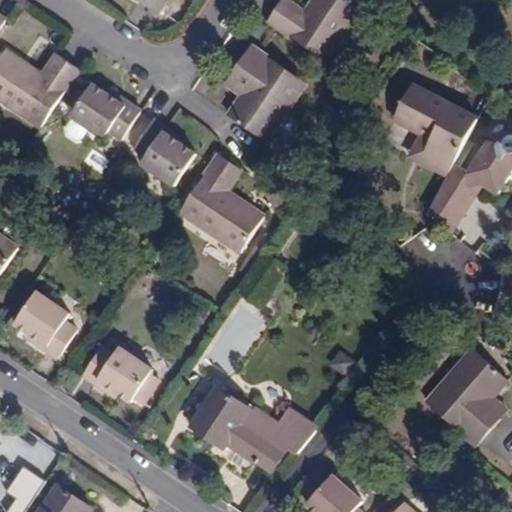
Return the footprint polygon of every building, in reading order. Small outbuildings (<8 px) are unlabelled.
[(138,0),(158,14),(167,0),(138,0)] [(315,0),(307,13),(288,0),(285,0),(270,21),(328,60),(367,0),(366,0),(315,0)] [(249,88),(243,96),(230,115),(269,142),(309,83),(254,46),(233,77),(249,88)] [(5,52),(0,59),(0,100),(41,128),(79,71),(54,54),(41,76),(5,52)] [(233,77),(227,85),(243,96),(249,88),(233,77)] [(102,141),(107,134),(121,143),(139,114),(124,104),(120,110),(105,100),(91,90),(71,119),(102,141)] [(431,144),(422,167),(451,178),(473,118),(406,93),(392,127),(422,140),(431,144)] [(124,104),(110,94),(105,100),(120,110),(124,104)] [(169,133),(152,121),(132,151),(145,161),(140,167),(172,189),(193,157),(179,147),(165,139),(169,133)] [(179,147),(182,142),(169,133),(165,139),(179,147)] [(430,202),(453,222),(495,194),(511,170),(511,137),(492,136),(470,164),(430,202)] [(422,140),(413,164),(422,167),(431,144),(422,140)] [(248,169),(223,152),(185,206),(245,250),(270,216),(234,190),(248,169)] [(289,232),(300,215),(292,209),(281,226),(289,232)] [(0,261),(13,242),(0,232),(0,261)] [(241,290),(260,303),(285,267),(265,254),(241,290)] [(69,311),(38,291),(17,322),(32,332),(44,340),(40,346),(59,358),(78,328),(64,318),(69,311)] [(32,332),(28,337),(40,346),(44,340),(32,332)] [(104,344),(83,374),(101,386),(106,380),(117,388),(134,400),(155,368),(121,344),(117,351),(104,344)] [(430,398),(480,443),(504,417),(491,404),(498,397),(511,382),(511,381),(476,347),(430,398)] [(346,376),(354,360),(337,351),(329,367),(346,376)] [(101,386),(113,395),(117,388),(106,380),(101,386)] [(259,407),(256,410),(222,382),(193,416),(221,439),(225,435),(254,459),(255,457),(268,468),(287,445),(295,452),(316,427),(294,410),(282,425),(259,407)] [(504,417),(511,410),(498,397),(491,404),(504,417)] [(26,511),(46,480),(24,468),(8,494),(16,500),(7,511),(26,511)] [(363,511),(358,508),(363,501),(335,475),(310,504),(319,511),(363,511)] [(90,511),(92,509),(60,487),(42,511),(90,511)] [(416,511),(407,503),(399,511),(416,511)]
